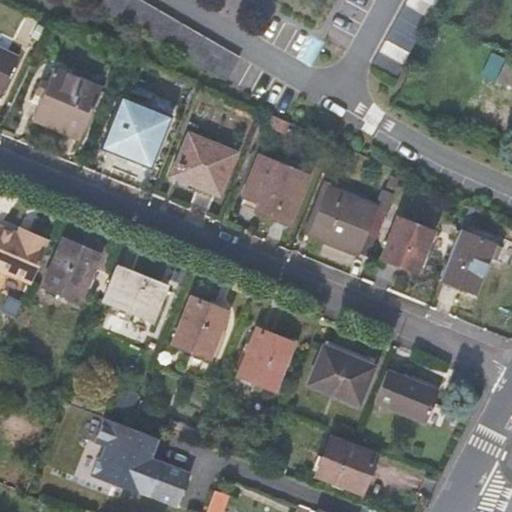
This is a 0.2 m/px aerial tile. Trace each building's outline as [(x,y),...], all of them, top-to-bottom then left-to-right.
[(140,0),(103,0),(98,9),(225,81),(240,56),(140,0)] [(437,0),(407,0),(372,64),(396,77),(437,0)] [(0,89),(16,55),(0,47),(0,89)] [(511,71),(511,55),(509,54),(502,66),(511,71)] [(55,68),(31,122),(79,143),(102,88),(55,68)] [(123,99),(103,148),(149,167),(169,118),(123,99)] [(234,155),(189,136),(173,175),(218,194),(234,155)] [(311,176),(262,156),(242,205),(291,225),(311,176)] [(303,231),(367,260),(375,244),(385,219),(396,196),(386,192),(379,210),(330,190),(333,183),(325,180),(303,231)] [(396,223),(385,219),(375,244),(386,248),(380,260),(417,275),(434,229),(398,215),(396,223)] [(0,226),(0,270),(30,283),(47,247),(49,240),(20,228),(17,233),(1,225),(0,226)] [(496,243),(460,229),(439,279),(477,294),(496,243)] [(62,241),(43,285),(81,302),(100,257),(62,241)] [(142,250),(135,269),(152,275),(159,257),(142,250)] [(168,288),(115,267),(101,302),(153,323),(168,288)] [(191,299),(173,345),(210,360),(228,315),(191,299)] [(258,329),(238,375),(275,391),(294,344),(258,329)] [(376,366),(322,344),(305,384),(360,405),(376,366)] [(438,389),(387,369),(373,403),(425,423),(438,389)] [(158,439),(104,418),(94,441),(105,445),(100,457),(98,456),(91,475),(116,484),(117,482),(124,485),(123,487),(124,488),(137,493),(138,491),(177,506),(189,474),(151,458),(158,439)] [(168,420),(165,429),(197,442),(201,433),(168,420)] [(331,440),(318,476),(362,493),(376,457),(331,440)] [(221,511),(229,494),(215,489),(205,511),(221,511)]
